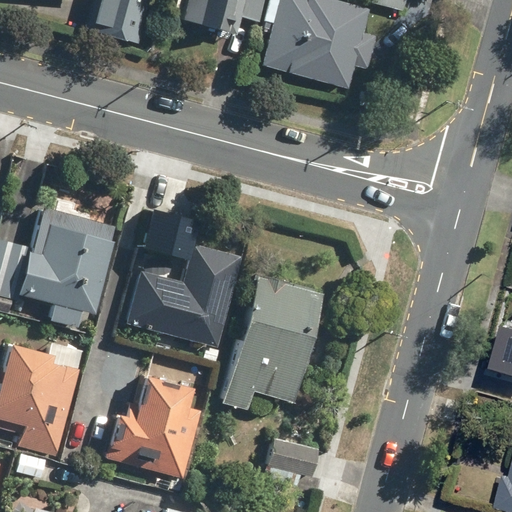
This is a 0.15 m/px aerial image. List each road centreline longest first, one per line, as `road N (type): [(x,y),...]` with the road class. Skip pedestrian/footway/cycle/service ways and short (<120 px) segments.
road 1 (residential): [(461,201),(0,79)]
road 2 (tertiary): [(376,511),(461,201)]
road 3 (tertiary): [(461,201),(511,16)]
